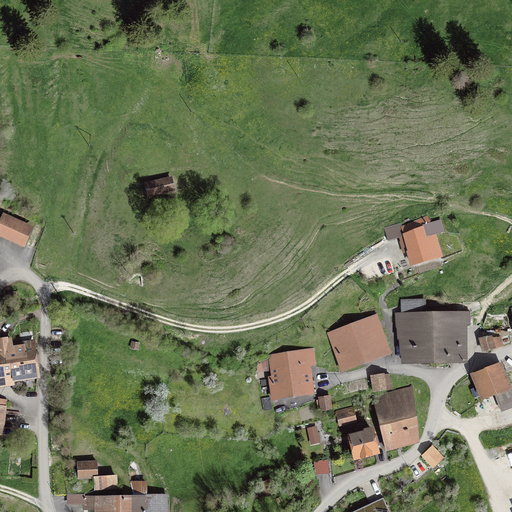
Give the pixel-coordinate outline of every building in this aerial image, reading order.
[(149,194),(174,189),(171,175),(147,181),(149,194)] [(31,229),(3,216),(0,223),(0,233),(24,244),(31,229)] [(437,240),(435,233),(443,231),(439,221),(431,224),(426,217),(402,227),(400,223),(385,229),(388,240),(404,235),(406,241),(401,243),(404,251),(409,250),(413,264),(438,256),(434,241),(437,240)] [(425,313),(425,300),(401,300),(402,313),(396,314),(397,326),(398,326),(399,338),(400,338),(403,362),(461,362),(461,359),(465,359),(465,325),(470,325),(470,312),(462,312),(462,313),(425,313)] [(329,334),(342,370),(390,353),(375,316),(329,334)] [(484,352),(494,349),(491,336),(480,339),(484,352)] [(0,381),(37,376),(33,344),(10,347),(9,339),(0,340),(0,381)] [(273,399),(313,393),(308,364),(314,364),(313,350),(270,356),(273,378),(270,378),(273,399)] [(483,399),(509,389),(499,363),(469,375),(472,381),(475,380),(483,399)] [(375,391),(385,389),(383,378),(374,380),(375,391)] [(386,450),(418,441),(416,413),(412,388),(373,397),(386,450)] [(319,399),(321,410),(331,408),(329,398),(319,399)] [(336,414),(339,425),(356,421),(353,410),(336,414)] [(355,458),(377,452),(376,445),(379,444),(377,436),(374,437),(372,430),(371,430),(370,428),(364,429),(365,432),(350,436),(355,458)] [(433,467),(443,458),(432,446),(422,455),(433,467)] [(314,462),(315,474),(329,473),(328,460),(314,462)] [(96,462),(77,462),(78,478),(97,477),(96,462)] [(96,489),(117,487),(116,477),(95,478),(96,489)] [(262,484),(266,492),(274,488),(270,480),(262,484)] [(166,511),(166,496),(146,497),(146,482),(131,483),(130,481),(120,484),(124,497),(84,497),(84,495),(69,495),(68,502),(84,502),(84,508),(97,508),(97,511),(166,511)] [(389,511),(383,497),(351,511),(389,511)]
